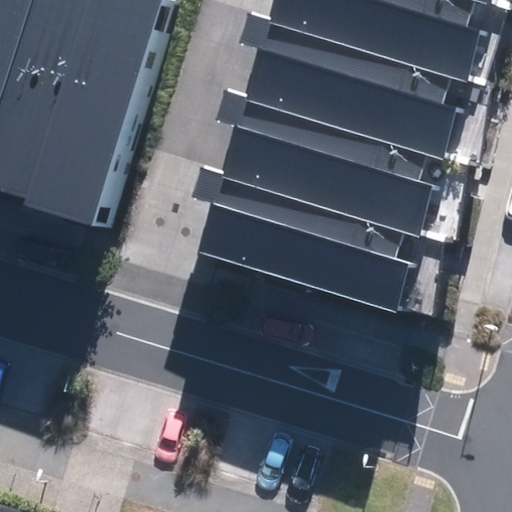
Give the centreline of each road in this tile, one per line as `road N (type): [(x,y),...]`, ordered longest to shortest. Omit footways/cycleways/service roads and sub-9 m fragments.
road 1 (residential): [(511,440),(127,327)]
road 2 (residential): [(127,327),(217,0)]
road 3 (residential): [(127,327),(0,289)]
